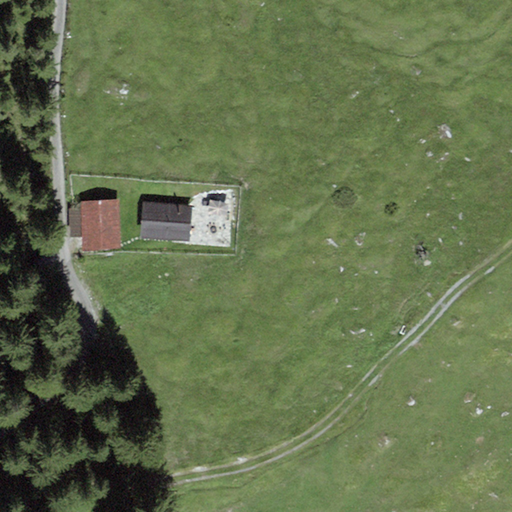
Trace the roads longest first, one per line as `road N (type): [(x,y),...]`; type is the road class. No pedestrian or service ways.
road 1 (track): [(116,511),(155,487),(242,466),(312,434),(462,285),(511,247)]
road 2 (track): [(58,0),(60,247),(87,331),(62,376),(0,430)]
